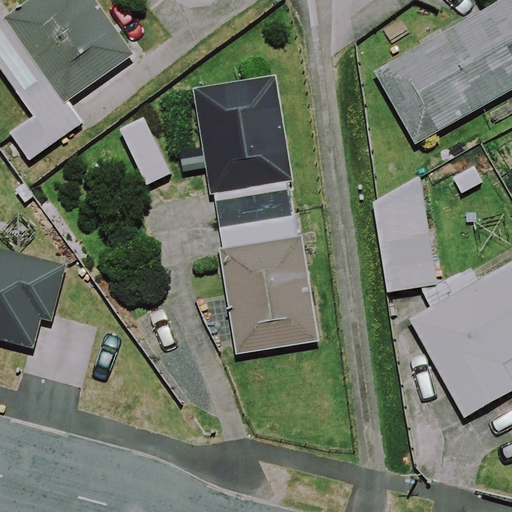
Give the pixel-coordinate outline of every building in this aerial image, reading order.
[(129,63),(86,0),(35,0),(8,18),(43,71),(14,90),(35,121),(10,138),(27,163),(84,125),(69,102),(129,63)] [(511,92),(511,0),(508,0),(373,74),(413,147),(511,92)] [(316,346),(272,80),(196,92),(240,358),(316,346)] [(173,174),(143,120),(116,135),(146,190),(173,174)] [(418,178),(370,207),(390,302),(441,292),(418,178)] [(0,343),(39,354),(50,357),(59,326),(52,325),(66,274),(0,256),(0,343)] [(511,361),(511,266),(411,323),(465,419),(511,393),(511,385),(502,367),(511,361)]
